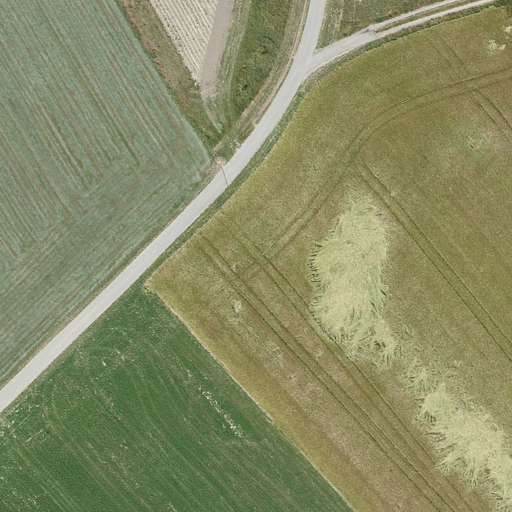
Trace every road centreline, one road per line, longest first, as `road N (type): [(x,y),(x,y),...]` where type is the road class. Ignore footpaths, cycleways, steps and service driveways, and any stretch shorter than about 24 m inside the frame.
road 1 (track): [(0,409),(210,203),(315,79),(333,0)]
road 2 (track): [(511,0),(390,41),(315,79)]
